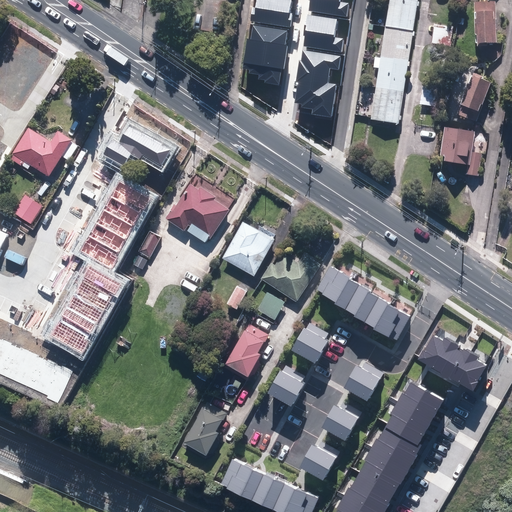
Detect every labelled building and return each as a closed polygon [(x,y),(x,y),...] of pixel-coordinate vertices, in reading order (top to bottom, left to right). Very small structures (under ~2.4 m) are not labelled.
[(250,21),(291,28),(293,13),(292,13),(294,0),(293,0),(256,0),(255,8),(252,8),(250,21)] [(309,11),(348,17),(350,4),(340,2),(340,0),(310,0),(311,0),(309,11)] [(421,0),(392,0),(388,26),(416,30),(421,0)] [(499,0),(476,2),(478,46),(501,45),(499,0)] [(303,46),(342,52),(344,39),(335,37),(338,20),(307,15),(304,35),(305,35),(303,46)] [(288,30),(252,25),(250,39),(247,38),(245,50),(286,56),(287,46),(286,46),(288,30)] [(454,45),(455,29),(455,26),(446,25),(446,29),(435,28),(434,44),(454,45)] [(415,31),(388,28),(383,57),(379,87),(374,119),(401,123),(415,31)] [(286,56),(245,50),(242,68),(249,70),(249,73),(259,75),(258,79),(265,80),(265,83),(278,85),(281,69),(284,69),(286,56)] [(296,79),(328,83),(330,68),(339,70),(341,56),(303,50),(301,60),(299,60),(296,79)] [(499,81),(477,73),(460,115),(482,124),(485,116),(499,81)] [(332,117),(337,84),(328,83),(296,79),(296,82),(298,82),(295,102),(302,104),(301,107),(313,109),(312,114),(332,117)] [(445,85),(425,84),(422,104),(442,107),(445,85)] [(175,149),(131,125),(116,153),(105,147),(97,163),(125,178),(135,159),(162,173),(175,149)] [(484,153),(475,151),(479,131),(448,126),(442,160),(469,165),(467,174),(474,176),(480,177),(484,153)] [(33,127),(16,153),(52,176),(75,140),(60,130),(53,140),(33,127)] [(121,182),(111,197),(140,214),(149,199),(121,182)] [(232,209),(193,184),(170,219),(210,244),(232,209)] [(45,205),(27,194),(16,212),(33,223),(45,205)] [(104,210),(132,226),(140,214),(111,197),(104,210)] [(104,210),(97,222),(125,238),(132,226),(104,210)] [(278,239),(246,221),(226,258),(257,276),(278,239)] [(89,235),(117,252),(125,238),(97,222),(89,235)] [(24,241),(0,227),(0,273),(4,276),(24,241)] [(161,236),(150,231),(139,251),(149,257),(161,236)] [(117,252),(89,235),(80,250),(111,269),(118,258),(115,256),(117,252)] [(287,240),(263,278),(299,301),(324,264),(287,240)] [(147,260),(138,256),(133,264),(143,269),(147,260)] [(333,263),(316,290),(397,341),(414,315),(333,263)] [(81,279),(84,280),(112,296),(114,296),(121,283),(89,265),(81,279)] [(75,296),(102,312),(112,296),(84,280),(75,296)] [(249,291),(239,286),(229,303),(238,309),(249,291)] [(288,302),(270,292),(260,310),(277,320),(288,302)] [(75,296),(68,308),(95,324),(102,312),(75,296)] [(61,321),(87,337),(95,324),(68,308),(61,321)] [(87,337),(61,321),(52,336),(82,353),(89,342),(85,340),(87,337)] [(325,340),(329,333),(309,322),(306,328),(304,327),(292,350),(316,363),(328,342),(325,340)] [(273,335),(252,323),(229,363),(250,374),(273,335)] [(446,376),(461,349),(455,346),(457,341),(456,341),(446,335),(443,339),(433,334),(424,351),(423,350),(419,356),(417,360),(446,376)] [(0,375),(59,402),(72,371),(0,337),(0,375)] [(465,351),(461,349),(446,376),(473,391),(479,382),(477,381),(487,364),(485,363),(477,359),(480,354),(472,350),(467,347),(465,351)] [(384,373),(365,362),(362,368),(356,365),(343,388),(367,401),(384,373)] [(302,382),(306,376),(286,365),(283,371),(281,370),(269,393),(293,406),(305,384),(302,382)] [(398,401),(431,419),(442,399),(410,382),(404,394),(402,393),(398,401)] [(362,412),(343,401),(340,408),(334,405),(321,427),(345,441),(362,412)] [(393,414),(388,422),(420,440),(431,419),(398,401),(390,413),(393,414)] [(204,407),(182,445),(205,458),(227,420),(204,407)] [(269,412),(261,422),(275,432),(282,423),(269,412)] [(260,424),(252,419),(239,439),(247,444),(260,424)] [(436,430),(431,438),(451,449),(459,434),(436,421),(432,428),(436,430)] [(376,438),(371,446),(408,467),(421,446),(417,444),(420,440),(388,422),(378,439),(376,438)] [(340,452),(321,441),(317,448),(312,445),(299,467),(323,481),(340,452)] [(366,461),(360,471),(395,491),(408,467),(371,446),(364,459),(366,461)] [(311,511),(319,496),(233,458),(221,484),(284,511),(311,511)] [(344,494),(375,511),(383,511),(395,491),(360,471),(350,488),(348,487),(344,494)] [(375,511),(344,494),(335,508),(338,510),(336,511),(375,511)]
